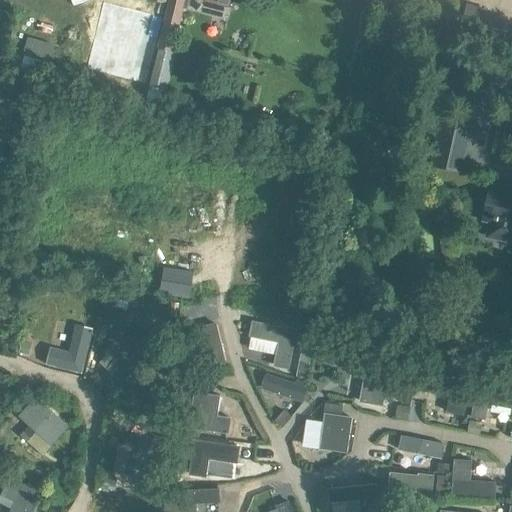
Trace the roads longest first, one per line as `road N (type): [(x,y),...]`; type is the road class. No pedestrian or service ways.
road 1 (residential): [(300,485),(339,471),(376,427),(388,424),(511,454)]
road 2 (residential): [(300,485),(253,391),(226,296)]
